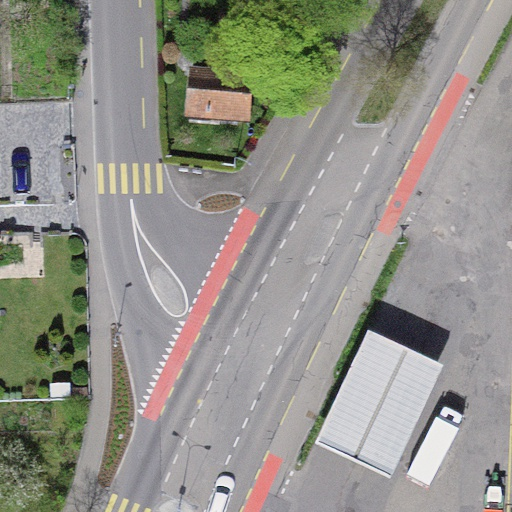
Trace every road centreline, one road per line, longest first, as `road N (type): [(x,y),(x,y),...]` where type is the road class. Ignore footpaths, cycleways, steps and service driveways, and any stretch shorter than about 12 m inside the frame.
road 1 (primary): [(296,358),(468,0)]
road 2 (primary): [(400,0),(221,325)]
road 3 (tertiary): [(116,0),(139,237),(169,283),(221,325)]
road 4 (primary): [(221,325),(127,511)]
road 5 (primary): [(221,511),(296,358)]
